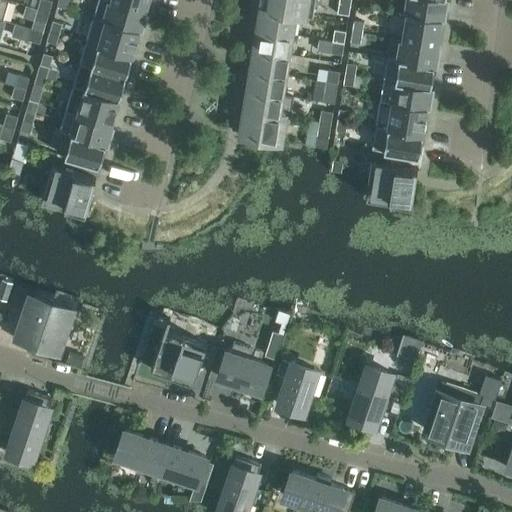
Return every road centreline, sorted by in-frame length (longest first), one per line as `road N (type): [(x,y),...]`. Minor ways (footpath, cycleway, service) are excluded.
road 1 (residential): [(0,364),(511,498)]
road 2 (residential): [(149,199),(200,0)]
road 3 (residential): [(474,156),(498,0)]
